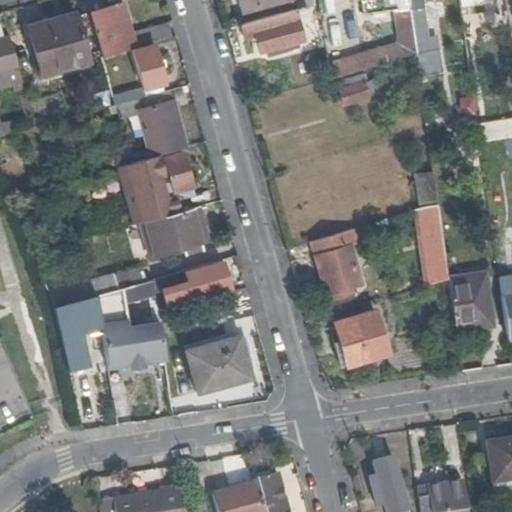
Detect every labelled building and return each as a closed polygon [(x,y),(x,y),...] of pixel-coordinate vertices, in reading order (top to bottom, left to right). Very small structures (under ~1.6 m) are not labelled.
[(102,0),(85,0),(89,12),(104,8),(102,0)] [(282,0),(233,0),(237,12),(282,0)] [(362,0),(365,14),(395,10),(399,46),(400,50),(401,53),(403,57),(416,53),(414,37),(408,0),(362,0)] [(420,0),(408,0),(414,37),(425,35),(420,0)] [(104,8),(89,12),(101,57),(118,52),(120,52),(133,48),(135,48),(131,32),(123,3),(104,8)] [(294,10),(241,24),(244,38),(255,35),(260,52),(302,40),(294,10)] [(39,75),(88,62),(74,14),(26,27),(39,75)] [(135,48),(173,37),(169,22),(131,32),(135,48)] [(0,71),(18,66),(9,37),(0,39),(0,71)] [(114,100),(115,105),(164,92),(162,84),(153,46),(133,51),(138,69),(144,89),(123,94),(124,98),(114,100)] [(399,46),(356,58),(359,70),(403,57),(401,53),(400,50),(399,46)] [(133,51),(133,48),(120,52),(125,72),(138,69),(133,51)] [(118,52),(101,57),(104,67),(120,62),(118,52)] [(356,58),(329,66),(331,78),(359,70),(356,58)] [(369,96),(363,74),(337,81),(343,103),(369,96)] [(115,105),(108,107),(110,115),(118,112),(120,120),(130,117),(139,115),(144,134),(148,149),(132,154),(135,162),(161,155),(185,148),(170,90),(164,92),(115,105)] [(460,97),(460,115),(474,115),(474,97),(460,97)] [(47,119),(67,113),(65,103),(44,109),(47,119)] [(139,115),(130,117),(135,137),(144,134),(139,115)] [(480,166),(477,142),(459,145),(462,168),(480,166)] [(93,156),(97,172),(118,167),(135,162),(132,154),(129,143),(104,150),(93,156)] [(441,147),(429,149),(432,172),(443,170),(441,147)] [(180,196),(194,192),(182,153),(163,158),(170,184),(165,186),(169,199),(180,196)] [(166,174),(161,155),(135,162),(118,167),(134,224),(141,222),(185,210),(180,196),(169,199),(165,186),(162,175),(166,174)] [(436,203),(432,172),(416,175),(419,204),(423,204),(424,207),(436,203)] [(424,207),(434,281),(447,278),(436,203),(424,207)] [(185,210),(141,222),(150,255),(182,246),(184,253),(202,248),(201,241),(206,239),(197,207),(185,210)] [(352,228),(310,241),(329,300),(353,294),(351,287),(360,284),(349,245),(356,243),(352,228)] [(221,259),(184,270),(187,281),(162,288),(166,307),(229,290),(221,259)] [(113,273),(47,292),(50,300),(52,308),(64,304),(96,295),(117,289),(113,273)] [(447,280),(454,331),(471,329),(470,319),(474,319),(475,324),(478,328),(488,326),(491,322),(485,274),(447,280)] [(137,283),(117,289),(96,295),(99,312),(106,311),(113,349),(157,341),(155,323),(144,325),(137,283)] [(511,292),(500,294),(506,340),(511,338),(511,292)] [(64,304),(52,308),(55,319),(67,316),(64,304)] [(345,366),(368,359),(381,355),(386,354),(373,310),(333,323),(338,342),(345,366)] [(67,316),(55,319),(57,326),(68,373),(84,366),(72,315),(67,316)] [(197,391),(248,377),(237,338),(187,352),(197,391)] [(340,367),(345,366),(338,342),(332,343),(340,367)] [(0,437),(32,419),(0,343),(0,437)] [(491,483),(511,480),(511,438),(485,443),(491,483)] [(407,511),(391,457),(372,462),(386,511),(407,511)] [(286,511),(276,472),(256,478),(257,483),(265,511),(286,511)] [(265,511),(257,483),(214,495),(218,511),(265,511)] [(116,485),(96,488),(100,511),(114,511),(112,498),(117,497),(116,485)] [(177,487),(158,490),(159,498),(178,495),(177,487)] [(434,488),(416,490),(419,511),(466,511),(463,491),(435,496),(434,488)] [(158,490),(117,497),(112,498),(114,511),(180,511),(178,495),(159,498),(158,490)]
